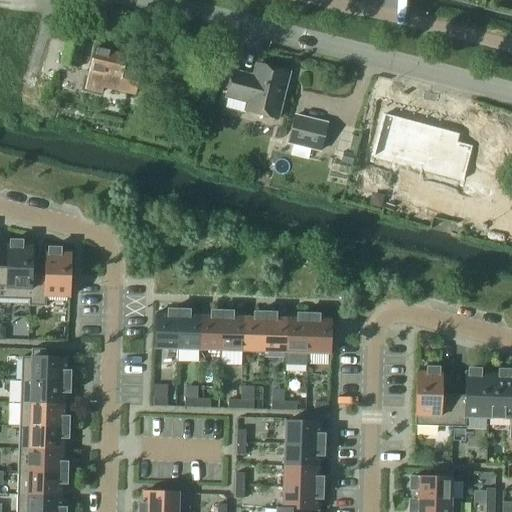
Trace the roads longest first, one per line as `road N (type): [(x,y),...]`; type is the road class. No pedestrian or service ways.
road 1 (unclassified): [(511,95),(131,0)]
road 2 (residential): [(106,511),(111,245),(101,233),(0,208)]
road 3 (residential): [(366,511),(374,329),(386,314),(511,342)]
road 4 (residential): [(316,0),(511,46)]
